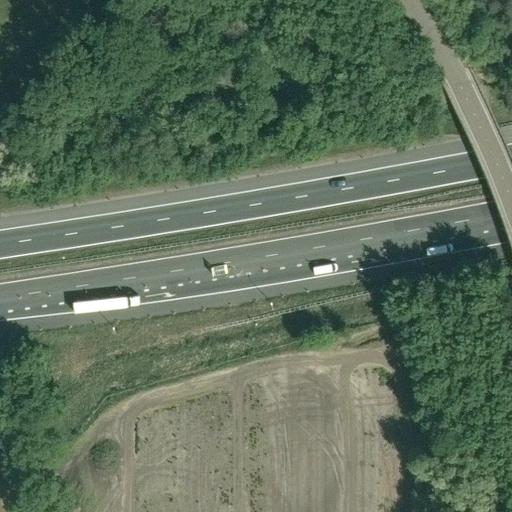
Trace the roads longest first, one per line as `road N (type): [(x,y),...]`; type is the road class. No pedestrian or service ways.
road 1 (motorway): [(511,158),(0,245)]
road 2 (motorway): [(0,296),(511,211)]
road 3 (unclassified): [(511,198),(411,0)]
